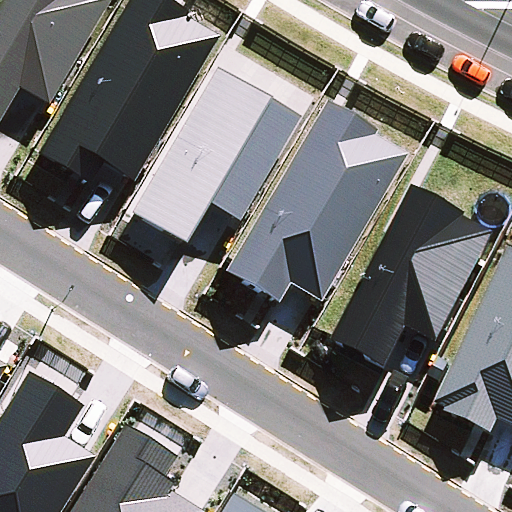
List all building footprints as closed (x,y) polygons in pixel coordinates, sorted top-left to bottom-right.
[(0,0),(0,113),(18,84),(46,101),(106,0),(0,0)] [(103,163),(131,179),(217,34),(184,15),(187,9),(170,0),(126,0),(36,153),(90,185),(103,163)] [(301,114),(217,65),(131,211),(185,241),(208,200),(238,219),(301,114)] [(326,98),(224,268),(278,302),(289,283),(320,300),(408,152),(373,133),(377,127),(326,98)] [(389,371),(411,330),(438,344),(497,232),(468,217),(469,212),(415,184),(332,341),(389,371)] [(511,247),(509,246),(437,403),(449,407),(447,412),(497,435),(503,422),(511,425),(511,247)] [(63,434),(82,403),(28,369),(0,414),(0,511),(58,511),(94,454),(63,434)] [(182,456),(130,424),(75,511),(209,511),(175,491),(180,484),(170,475),(182,456)] [(271,511),(242,494),(231,511),(271,511)]
